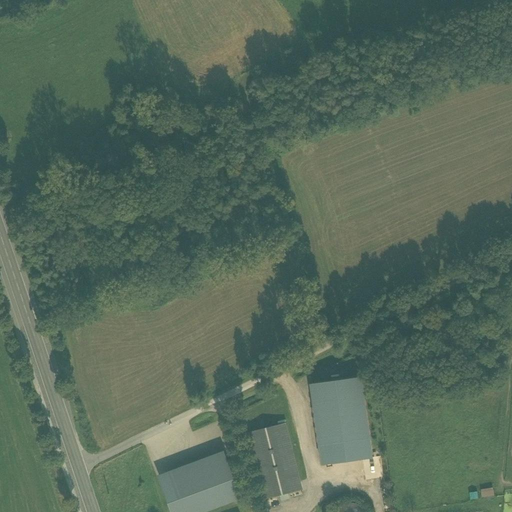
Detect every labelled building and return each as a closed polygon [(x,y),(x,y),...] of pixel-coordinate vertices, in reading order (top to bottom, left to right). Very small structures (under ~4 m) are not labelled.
[(311,385),(360,378),(360,375),(310,382),(311,385)] [(360,378),(311,385),(322,464),(371,457),(360,378)] [(246,433),(263,499),(281,495),(287,493),(302,490),(299,477),(285,424),(246,433)] [(161,485),(226,460),(223,451),(157,475),(161,485)] [(226,460),(161,485),(171,511),(202,511),(241,498),(226,460)] [(156,465),(159,474),(167,471),(164,462),(156,465)] [(493,488),(481,490),(482,498),(494,496),(493,488)] [(478,499),(477,492),(469,493),(470,500),(478,499)]
